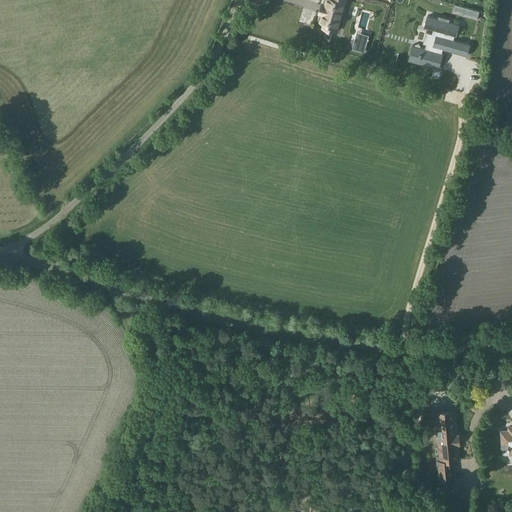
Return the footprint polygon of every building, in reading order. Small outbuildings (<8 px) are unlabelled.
[(320,13),(318,21),(324,22),(323,27),(336,31),(340,19),(342,19),(344,11),(342,10),(345,0),(324,0),(323,4),(322,4),(321,5),(323,5),(321,12),(319,12),(319,13),(320,13)] [(483,14),(464,9),(461,20),(480,25),(483,14)] [(417,49),(412,65),(443,74),(448,57),(446,56),(447,55),(471,61),(474,48),(457,44),(458,41),(460,42),(463,29),(431,21),(427,33),(436,36),(435,38),(430,37),(427,49),(429,49),(429,52),(417,49)] [(369,35),(357,31),(352,48),(364,51),(369,35)] [(457,444),(459,444),(458,435),(456,435),(453,411),(436,413),(440,461),(437,461),(439,482),(453,481),(451,461),(458,460),(457,444)] [(511,426),(508,427),(508,431),(501,432),(501,445),(509,444),(510,454),(511,453),(511,426)] [(507,457),(500,460),(504,470),(510,467),(507,457)]
